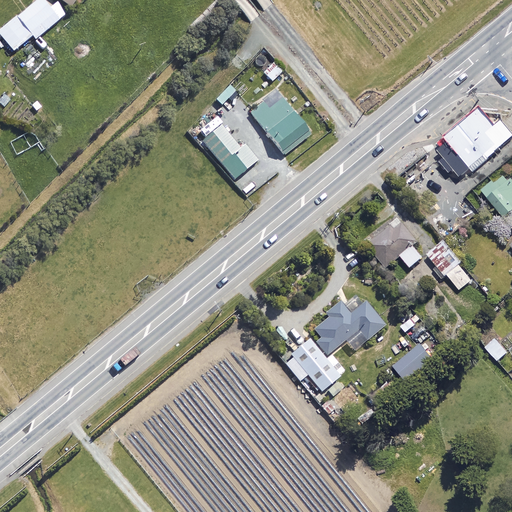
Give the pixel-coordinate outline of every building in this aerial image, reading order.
[(49,10),(41,0),(40,0),(0,32),(0,36),(13,53),(33,38),(35,41),(66,16),(56,4),(49,10)] [(78,0),(58,0),(71,10),(78,0)] [(224,8),(216,0),(191,26),(199,34),(224,8)] [(283,71),(275,63),(263,74),(272,82),(283,71)] [(310,136),(275,92),(249,113),(285,156),(310,136)] [(437,153),(460,181),(471,172),(473,174),(489,160),(487,158),(511,137),(511,133),(502,122),(495,128),(479,110),(438,145),(441,149),(437,153)] [(240,151),(222,129),(203,144),(234,181),(257,163),(244,147),(240,151)] [(511,179),(508,182),(502,174),(481,190),(511,230),(511,179)] [(418,243),(386,202),(354,227),(387,270),(402,258),(410,269),(423,259),(413,247),(418,243)] [(472,281),(460,267),(462,265),(442,243),(428,256),(460,292),(472,281)] [(384,327),(357,294),(343,306),(340,303),(327,314),(330,318),(314,330),(321,339),(316,343),(327,356),(358,331),(366,341),(384,327)] [(309,340),(291,355),(296,361),(289,367),(300,380),(305,376),(320,394),(327,388),(333,396),(343,388),(337,380),(345,374),(331,357),(326,361),(309,340)] [(508,354),(496,340),(487,347),(499,361),(508,354)] [(434,360),(421,345),(394,369),(408,384),(434,360)]
